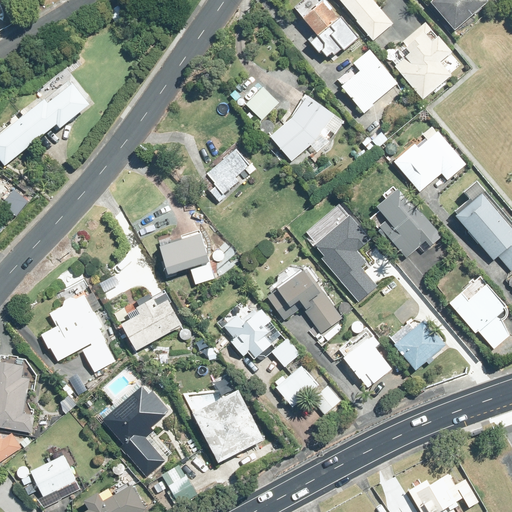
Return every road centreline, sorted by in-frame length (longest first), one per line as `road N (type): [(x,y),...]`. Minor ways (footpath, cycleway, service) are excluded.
road 1 (tertiary): [(0,283),(113,157),(224,0)]
road 2 (primary): [(254,511),(393,438),(511,392)]
